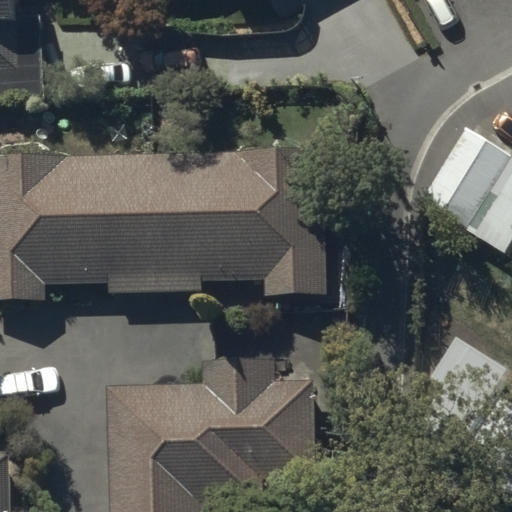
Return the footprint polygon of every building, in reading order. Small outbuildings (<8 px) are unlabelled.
[(0,0),(0,100),(42,101),(42,18),(18,18),(17,0),(0,0)] [(511,155),(468,129),(424,200),(508,252),(511,246),(511,155)] [(327,150),(0,159),(0,299),(48,299),(48,283),(110,283),(110,294),(203,292),(203,281),(264,280),(265,296),(329,295),(327,150)] [(204,385),(110,386),(112,511),(235,511),(235,493),(308,492),(307,442),(321,442),(320,380),(276,381),(276,359),(203,360),(204,385)] [(511,405),(469,475),(511,500),(511,405)] [(0,511),(9,511),(9,456),(0,455),(0,511)]
